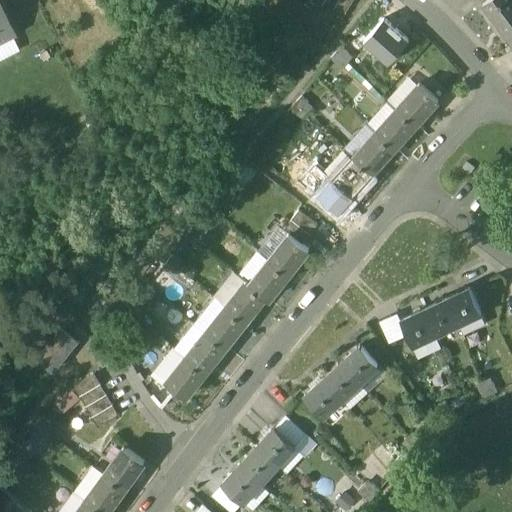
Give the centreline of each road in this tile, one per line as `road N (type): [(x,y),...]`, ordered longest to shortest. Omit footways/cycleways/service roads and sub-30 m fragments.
road 1 (residential): [(412,182),(147,511)]
road 2 (residential): [(497,89),(412,182)]
road 3 (residential): [(511,259),(412,182)]
road 4 (residential): [(413,0),(497,89)]
